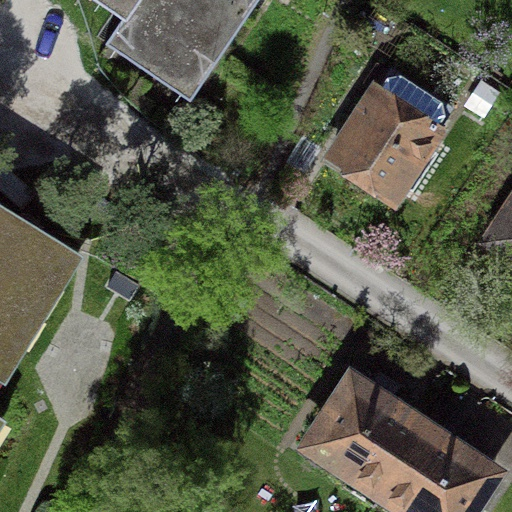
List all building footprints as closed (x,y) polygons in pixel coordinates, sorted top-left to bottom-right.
[(77,0),(129,29),(114,60),(195,115),(272,4),(277,0),(77,0)] [(377,92),(376,91),(335,154),(395,194),(437,131),(436,131),(451,108),(392,69),(377,92)] [(0,435),(9,420),(0,414),(0,388),(3,390),(85,256),(0,203),(0,435)] [(511,203),(488,240),(511,256),(511,203)] [(367,388),(366,391),(353,382),(312,444),(351,470),(343,483),(373,503),(381,490),(424,426),(402,411),(367,388)] [(443,438),(424,426),(381,490),(414,511),(465,511),(491,473),(478,465),(479,462),(443,438)]
